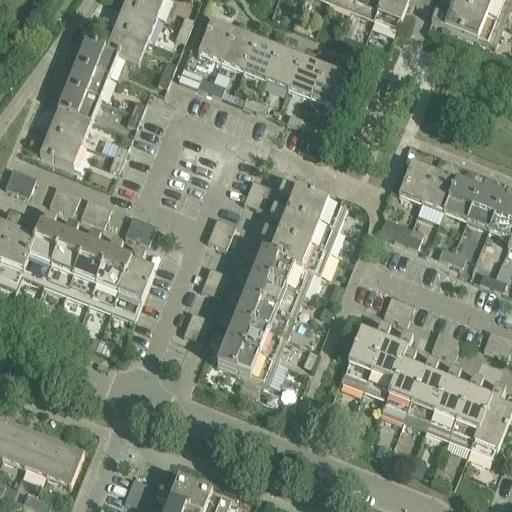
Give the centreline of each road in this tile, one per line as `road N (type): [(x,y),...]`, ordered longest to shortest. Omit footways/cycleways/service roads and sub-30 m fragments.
road 1 (residential): [(429,511),(134,400)]
road 2 (residential): [(134,400),(236,152)]
road 3 (residential): [(511,335),(360,272)]
road 4 (residential): [(0,127),(92,0)]
road 5 (residential): [(134,400),(81,377),(32,378),(0,365)]
road 6 (residential): [(89,511),(134,400)]
